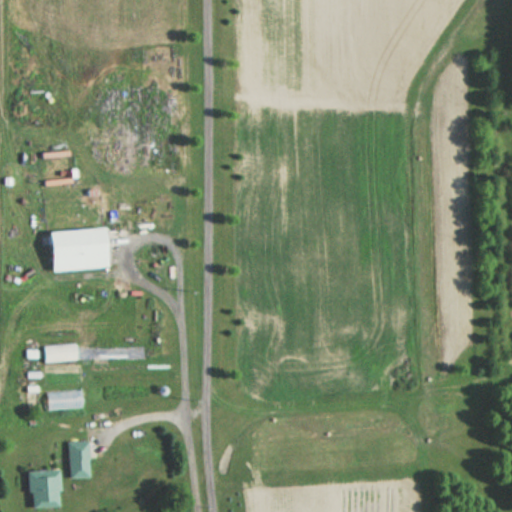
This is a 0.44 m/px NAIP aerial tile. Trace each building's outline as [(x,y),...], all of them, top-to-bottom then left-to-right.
[(45,232),(49,271),(104,266),(100,227),(45,232)] [(44,346),(45,364),(77,361),(76,343),(44,346)] [(46,392),(47,409),(79,406),(78,389),(46,392)] [(64,440),(66,478),(86,477),(84,440),(64,440)] [(24,470),(24,492),(27,492),(28,508),(54,507),(53,490),(57,489),(56,469),(24,470)]
